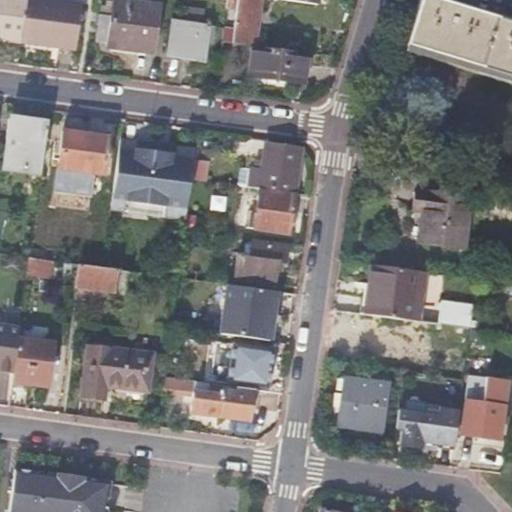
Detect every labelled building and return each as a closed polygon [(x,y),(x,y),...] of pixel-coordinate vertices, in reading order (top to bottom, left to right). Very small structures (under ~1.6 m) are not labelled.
[(0,0),(0,38),(19,42),(24,0),(0,0)] [(44,0),(24,0),(19,42),(75,50),(81,5),(44,0)] [(111,16),(98,14),(95,41),(107,42),(106,47),(110,47),(111,46),(147,51),(147,52),(151,53),(157,7),(113,0),(111,16)] [(260,0),(227,0),(226,8),(236,10),(233,29),(223,28),(221,42),(252,46),(254,46),(260,0)] [(511,22),(441,0),(419,0),(405,45),(511,77),(511,22)] [(172,20),(167,52),(204,59),(209,26),(172,20)] [(254,46),(252,46),(248,75),(303,83),(307,53),(254,46)] [(1,168),(39,173),(45,124),(7,119),(1,168)] [(62,131),(57,168),(102,174),(106,138),(62,131)] [(170,155),(171,147),(119,140),(118,144),(135,147),(134,150),(170,155)] [(135,147),(118,144),(109,209),(142,213),(144,203),(185,209),(189,179),(190,171),(193,149),(171,147),(170,155),(134,150),(135,147)] [(244,186),(259,188),(260,185),(293,190),(299,149),(265,144),(259,180),(245,178),(244,186)] [(210,147),(193,146),(193,149),(190,171),(189,179),(206,181),(210,147)] [(256,209),(253,228),(287,234),(293,195),(259,190),(256,209)] [(423,212),(422,221),(466,227),(470,198),(418,192),(415,211),(423,212)] [(253,228),(256,209),(248,208),(245,227),(253,228)] [(466,227),(422,221),(419,241),(463,247),(466,227)] [(250,243),(248,259),(257,260),(254,283),(273,286),(276,263),(283,264),(285,247),(250,243)] [(50,261),(28,258),(25,275),(38,277),(38,274),(48,276),(50,261)] [(101,268),(77,265),(75,287),(113,292),(112,296),(123,298),(124,293),(127,271),(101,268)] [(416,271),(372,265),(370,284),(366,315),(409,321),(416,271)] [(176,278),(127,271),(124,293),(173,300),(176,278)] [(409,321),(419,322),(426,272),(416,271),(409,321)] [(275,291),(256,289),(252,317),(272,320),(275,291)] [(468,329),(470,330),(479,331),(480,324),(470,323),(472,306),(441,302),(438,323),(469,327),(468,329)] [(0,305),(0,370),(12,372),(17,339),(21,308),(0,305)] [(359,314),(350,312),(345,351),(375,355),(378,333),(435,340),(437,325),(419,322),(409,321),(366,315),(359,314)] [(17,339),(12,372),(8,406),(25,408),(28,384),(46,386),(51,343),(17,339)] [(228,383),(233,384),(267,388),(272,349),(237,345),(232,344),(228,383)] [(434,345),(433,356),(464,360),(465,349),(434,345)] [(78,396),(101,399),(103,385),(145,391),(150,354),(85,346),(78,396)] [(464,360),(433,356),(431,372),(462,376),(464,360)] [(469,375),(461,435),(499,439),(507,391),(486,388),(488,378),(469,375)] [(345,379),(338,425),(380,431),(387,385),(345,379)] [(103,385),(101,399),(144,404),(145,391),(103,385)] [(236,393),(220,390),(219,395),(215,395),(193,392),(190,414),(250,422),(254,390),(237,387),(236,393)] [(424,413),(425,406),(426,402),(405,400),(404,410),(424,413)] [(453,446),(458,410),(425,406),(424,413),(404,410),(399,444),(436,449),(437,443),(453,446)] [(107,511),(106,508),(110,483),(84,479),(84,477),(56,473),(56,475),(15,469),(8,511),(107,511)]
